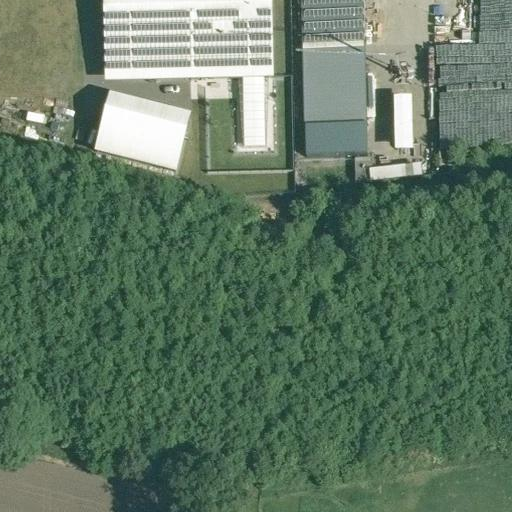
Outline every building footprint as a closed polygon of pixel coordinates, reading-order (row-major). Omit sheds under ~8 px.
[(104,0),(106,83),(240,79),(262,78),(273,79),(271,0),(104,0)] [(364,0),(302,0),(305,123),(367,122),(364,0)] [(436,77),(439,148),(511,145),(511,92),(476,94),(475,81),(489,81),(488,75),(436,77)] [(240,79),(242,147),(263,146),(262,78),(240,79)] [(107,112),(186,132),(190,117),(111,96),(107,112)] [(390,99),(391,153),(410,152),(409,99),(390,99)] [(97,152),(176,173),(186,132),(107,112),(97,152)] [(363,128),(301,129),(302,158),(364,157),(363,128)]
